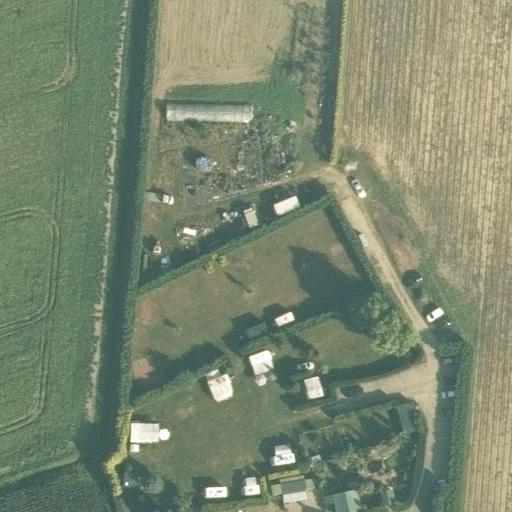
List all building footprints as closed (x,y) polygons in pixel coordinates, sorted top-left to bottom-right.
[(275,215),(299,209),(296,198),(273,204),(275,215)] [(211,405),(230,400),(224,373),(205,377),(211,405)] [(412,403),(395,409),(403,436),(420,430),(412,403)] [(291,440),(272,443),(276,463),(295,460),(291,440)] [(255,472),(237,473),(238,492),(255,491),(255,472)] [(270,496),(282,495),(283,505),(304,502),(303,492),(314,491),(313,481),(303,482),(303,478),(277,481),(278,486),(268,487),(270,496)] [(398,489),(369,495),(372,508),(401,502),(398,489)] [(332,497),(332,498),(334,505),(334,511),(362,511),(358,491),(332,497)]
